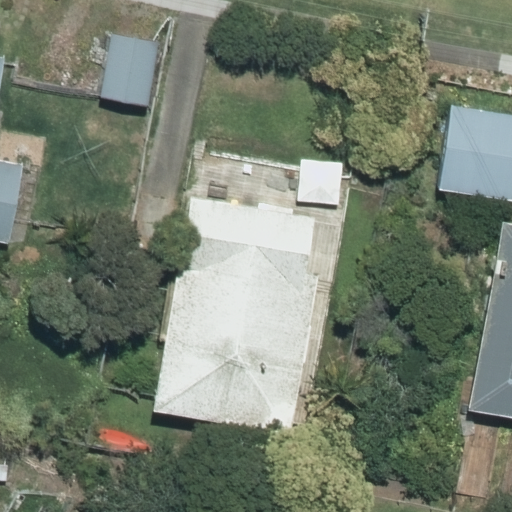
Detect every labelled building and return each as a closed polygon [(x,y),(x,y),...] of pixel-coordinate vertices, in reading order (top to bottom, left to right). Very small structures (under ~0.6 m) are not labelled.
[(108,31),(96,95),(144,104),(155,39),(108,31)] [(511,114),(449,102),(433,186),(511,201),(511,114)] [(0,239),(17,159),(0,155),(0,239)] [(301,268),(311,217),(185,194),(146,408),(286,434),(315,270),(301,268)] [(511,223),(497,220),(461,407),(511,415),(511,223)]
